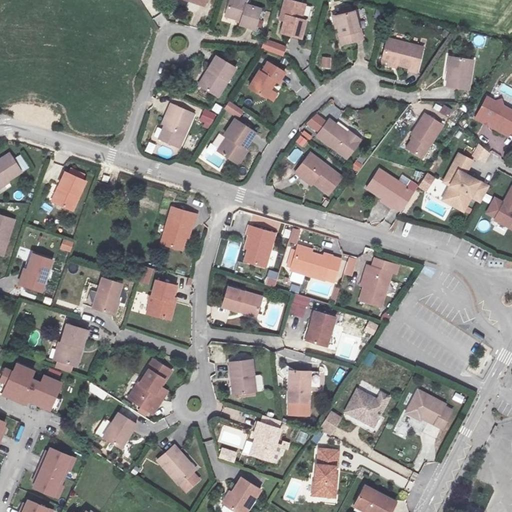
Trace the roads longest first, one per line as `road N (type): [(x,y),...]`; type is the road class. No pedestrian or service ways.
road 1 (residential): [(508,300),(465,266),(246,197)]
road 2 (residential): [(425,511),(507,352),(508,300)]
road 3 (residential): [(196,405),(198,283),(224,190)]
road 4 (residential): [(246,197),(286,130),(322,95),(354,85)]
road 5 (residential): [(120,158),(160,41),(178,43)]
road 6 (residential): [(120,158),(0,126)]
